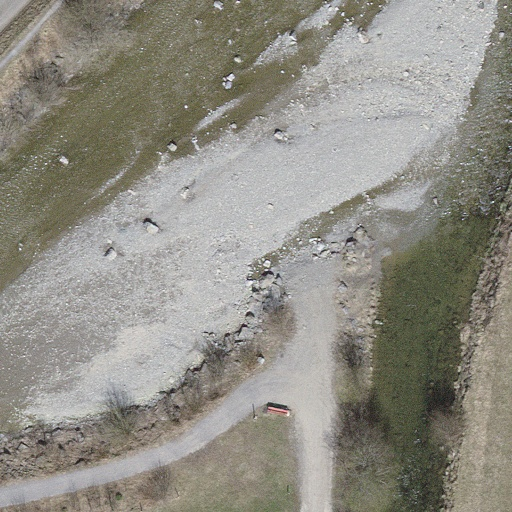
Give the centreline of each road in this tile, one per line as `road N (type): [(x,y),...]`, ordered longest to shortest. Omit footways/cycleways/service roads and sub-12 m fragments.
road 1 (track): [(312,370),(228,427),(114,483),(0,504)]
road 2 (track): [(311,511),(312,301)]
